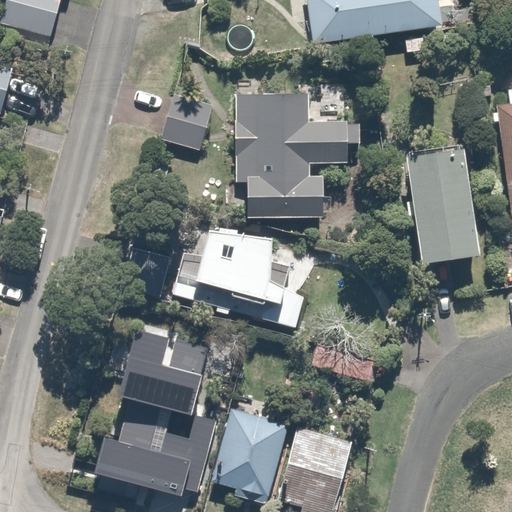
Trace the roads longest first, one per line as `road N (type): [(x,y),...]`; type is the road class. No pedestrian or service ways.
road 1 (residential): [(119,0),(0,481)]
road 2 (residential): [(511,348),(459,376),(423,443),(401,511)]
